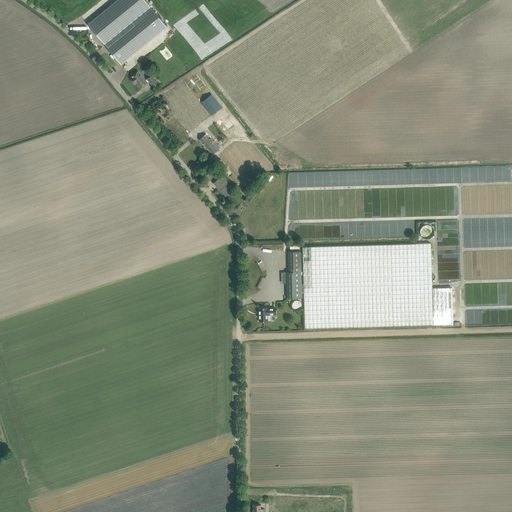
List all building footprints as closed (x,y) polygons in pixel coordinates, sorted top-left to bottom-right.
[(106,0),(84,18),(121,65),(162,32),(136,0),(106,0)] [(134,82),(135,81),(140,88),(147,82),(149,81),(154,87),(159,83),(152,75),(147,79),(145,80),(138,71),(131,76),(132,77),(130,78),(134,82)] [(211,95),(202,102),(212,115),(221,107),(211,95)] [(206,134),(199,140),(212,155),(220,148),(211,138),(209,140),(208,138),(209,137),(206,134)] [(203,178),(207,182),(214,176),(210,172),(203,178)] [(222,175),(213,183),(225,196),(231,191),(229,189),(231,188),(230,186),(228,188),(225,185),(228,182),(222,175)] [(431,243),(303,247),(304,284),(304,292),(305,328),(433,325),(453,324),(452,288),(432,289),(431,243)] [(304,292),(304,284),(301,284),(301,251),(288,252),(289,272),(287,272),(282,273),(282,281),(284,283),(287,283),(287,298),(302,298),(302,292),(304,292)] [(267,308),(259,308),(259,321),(268,321),(267,314),(270,314),(270,315),(276,314),(276,308),(270,308),(270,309),(267,309),(267,308)]
